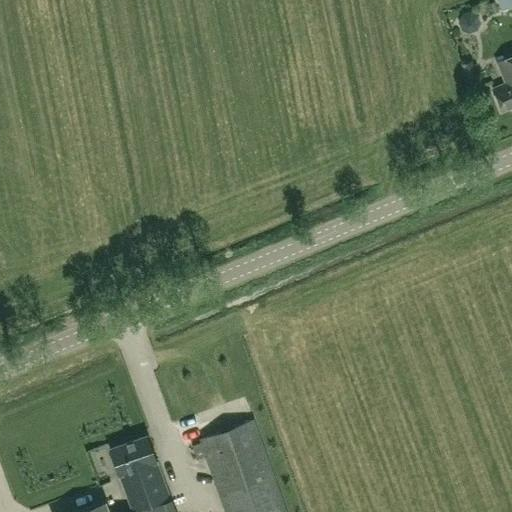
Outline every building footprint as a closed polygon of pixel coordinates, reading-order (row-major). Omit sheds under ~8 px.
[(493,13),(498,11),(494,1),(489,3),(493,13)] [(511,56),(497,62),(506,82),(494,87),(503,110),(511,105),(511,56)] [(197,458),(206,455),(226,511),(285,511),(252,420),(200,439),(201,442),(193,444),(197,458)] [(173,511),(146,436),(109,449),(118,475),(121,474),(134,511),(173,511)] [(109,511),(105,500),(72,511),(109,511)]
